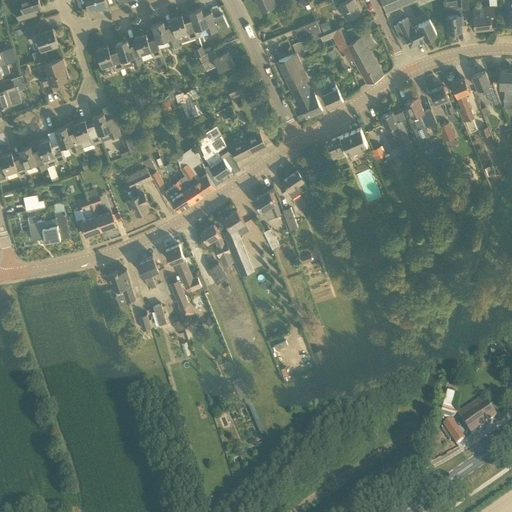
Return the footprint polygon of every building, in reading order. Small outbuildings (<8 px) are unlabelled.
[(19,19),(33,15),(31,9),(41,5),(39,0),(20,0),(22,5),(15,8),(19,19)] [(108,4),(106,0),(87,0),(90,8),(95,6),(96,8),(108,4)] [(257,0),(262,10),(271,6),(276,4),(274,0),(257,0)] [(332,0),(336,8),(341,5),(347,18),(360,12),(355,0),(332,0)] [(381,0),(387,13),(418,0),(381,0)] [(475,28),(492,27),(491,14),(494,14),(493,5),(485,6),(485,7),(479,8),(474,8),(475,16),(474,16),(475,28)] [(462,13),(462,9),(461,6),(447,8),(448,15),(447,16),(449,31),(463,29),(462,22),(464,21),(462,13)] [(204,15),(201,8),(190,12),(192,18),(196,29),(199,36),(209,33),(218,30),(212,12),(204,15)] [(185,21),(182,14),(171,18),(173,25),(177,35),(180,42),(190,39),(199,36),(196,29),(192,18),(185,21)] [(426,39),(419,24),(412,28),(407,17),(399,22),(404,32),(411,46),(426,39)] [(426,39),(437,33),(429,19),(418,24),(419,24),(426,39)] [(166,27),(163,20),(152,24),(156,37),(158,42),(160,48),(171,45),(174,54),(183,51),(180,43),(180,42),(177,35),(173,25),(166,27)] [(309,30),(319,26),(316,20),(303,25),(306,32),(309,30)] [(327,21),(320,25),(324,32),(325,34),(332,31),(327,21)] [(42,31),(40,24),(27,28),(32,41),(39,39),(42,49),(58,44),(53,28),(42,31)] [(319,26),(309,30),(312,38),(322,34),(319,26)] [(149,39),(146,32),(135,36),(137,43),(140,54),(141,54),(151,50),(154,58),(163,55),(160,48),(158,42),(156,37),(149,39)] [(368,32),(351,42),(340,47),(344,55),(345,55),(348,61),(354,58),(368,83),(384,74),(370,49),(376,45),(368,32)] [(130,45),(127,39),(116,43),(118,49),(122,60),(132,56),(135,64),(143,61),(141,54),(140,54),(137,43),(130,45)] [(125,67),(122,60),(118,49),(111,52),(108,45),(97,49),(103,66),(114,63),(116,70),(121,68),(125,67)] [(197,57),(199,56),(206,52),(203,45),(194,50),(197,57)] [(217,56),(213,49),(206,52),(199,56),(205,70),(217,65),(220,70),(234,63),(228,50),(217,56)] [(0,75),(3,75),(10,72),(3,50),(0,51),(0,75)] [(297,52),(296,53),(279,60),(292,88),(293,87),(309,80),(297,52)] [(163,55),(154,58),(157,66),(166,63),(163,55)] [(45,91),(61,86),(60,81),(68,78),(64,67),(66,66),(63,57),(46,63),(50,75),(41,78),(45,91)] [(491,83),(485,70),(473,76),(479,90),(483,88),(487,98),(490,96),(493,105),(501,101),(493,82),(491,83)] [(507,99),(511,99),(511,71),(501,71),(500,88),(507,88),(507,99)] [(321,89),(329,107),(344,100),(335,83),(337,82),(333,74),(328,76),(326,82),(328,86),(321,89)] [(25,81),(23,75),(12,78),(0,81),(0,82),(2,89),(0,89),(0,106),(19,99),(16,90),(16,89),(14,85),(25,81)] [(227,85),(233,97),(247,90),(241,78),(227,85)] [(471,92),(465,78),(452,83),(461,108),(458,109),(463,122),(467,121),(474,118),(465,94),(471,92)] [(323,110),(312,86),(306,82),(309,80),(293,87),(296,95),(297,95),(307,117),(323,110)] [(180,82),(173,84),(176,93),(183,91),(180,82)] [(436,104),(443,100),(449,98),(444,85),(430,91),(436,104)] [(174,89),(168,91),(171,98),(176,97),(177,97),(176,94),(174,89)] [(47,92),(48,103),(58,101),(56,90),(47,92)] [(144,98),(144,96),(135,99),(139,109),(147,106),(146,104),(144,98)] [(178,102),(176,97),(171,98),(169,99),(169,101),(162,103),(165,115),(171,114),(170,111),(172,110),(170,104),(178,102)] [(424,111),(419,99),(417,100),(415,97),(405,101),(412,117),(409,118),(413,128),(424,124),(426,127),(427,130),(429,129),(427,126),(436,122),(430,108),(424,111)] [(452,105),(446,107),(448,113),(449,114),(455,111),(453,104),(452,105)] [(394,114),(393,111),(381,116),(387,129),(391,128),(394,136),(399,147),(402,155),(414,150),(401,121),(406,119),(403,110),(394,114)] [(107,119),(104,112),(93,116),(95,123),(102,141),(113,137),(121,134),(115,116),(107,119)] [(88,125),(85,119),(74,123),(77,130),(81,140),(83,148),(102,141),(95,123),(88,125)] [(165,121),(160,122),(164,136),(169,134),(165,121)] [(457,143),(455,138),(455,137),(449,122),(439,126),(445,142),(446,141),(448,147),(457,143)] [(69,132),(67,126),(55,130),(60,142),(62,147),(73,143),(75,151),(76,154),(85,151),(83,148),(81,140),(77,130),(69,132)] [(221,177),(225,175),(224,174),(232,169),(224,157),(231,152),(226,145),(217,126),(206,133),(211,141),(208,142),(212,149),(203,155),(211,166),(210,166),(219,178),(221,176),(221,177)] [(349,153),(369,145),(361,127),(326,142),(333,155),(347,149),(349,153)] [(252,153),(267,145),(260,132),(245,139),(252,153)] [(125,147),(119,149),(122,155),(134,151),(129,137),(122,139),(125,147)] [(60,142),(52,145),(50,138),(38,142),(41,149),(48,166),(58,163),(67,160),(62,147),(60,142)] [(237,160),(252,153),(245,139),(230,147),(237,160)] [(33,151),(31,145),(20,149),(22,155),(26,166),(29,173),(39,170),(48,166),(41,149),(33,151)] [(371,149),(375,159),(386,155),(384,149),(382,150),(381,146),(371,149)] [(14,158),(12,152),(1,156),(7,173),(18,169),(20,176),(29,173),(26,166),(22,155),(14,158)] [(350,155),(353,162),(360,159),(357,152),(350,155)] [(184,153),(177,158),(180,167),(187,163),(184,153)] [(160,158),(157,160),(162,173),(166,172),(160,158)] [(87,160),(81,162),(84,170),(90,168),(87,160)] [(146,165),(146,167),(150,174),(156,170),(157,169),(153,162),(146,165)] [(170,163),(165,166),(168,173),(173,170),(170,163)] [(199,179),(188,163),(187,163),(180,167),(187,177),(191,184),(194,183),(203,196),(216,187),(207,174),(199,179)] [(493,168),(492,166),(485,168),(489,178),(500,174),(497,166),(493,168)] [(141,184),(153,178),(150,174),(146,167),(127,176),(136,196),(130,198),(130,200),(127,201),(130,209),(134,207),(137,214),(149,208),(146,202),(149,200),(141,184)] [(164,182),(156,170),(150,174),(153,178),(154,178),(158,185),(164,182)] [(293,197),(308,187),(298,171),(284,180),(286,184),(281,187),(285,193),(289,191),(293,197)] [(449,177),(436,182),(441,194),(447,192),(447,193),(454,190),(453,187),(454,186),(449,177)] [(185,189),(183,186),(185,184),(181,178),(176,182),(191,204),(203,196),(194,183),(191,184),(185,189)] [(179,212),(191,204),(176,182),(171,185),(172,186),(165,191),(170,199),(179,212)] [(276,201),(270,192),(263,196),(262,194),(255,199),(262,211),(263,211),(267,220),(282,214),(276,201)] [(445,202),(453,199),(451,193),(443,197),(445,202)] [(106,211),(103,202),(100,194),(90,198),(102,229),(117,224),(111,209),(106,211)] [(87,235),(102,229),(90,198),(80,201),(86,218),(81,220),(87,235)] [(27,210),(37,208),(40,207),(39,200),(25,203),(27,210)] [(359,210),(364,224),(372,221),(367,207),(365,202),(357,205),(359,210)] [(290,230),(298,227),(292,207),(284,210),(290,230)] [(71,236),(65,209),(55,211),(57,217),(29,223),(32,239),(45,236),(46,242),(71,236)] [(237,209),(224,217),(231,228),(228,230),(225,231),(237,263),(249,259),(240,233),(250,227),(246,222),(237,209)] [(224,244),(220,233),(214,223),(201,231),(208,242),(215,238),(218,247),(216,247),(219,257),(221,257),(224,266),(235,262),(229,243),(224,244)] [(273,250),(280,246),(271,229),(264,232),(273,250)] [(193,278),(179,244),(166,250),(172,264),(175,263),(186,288),(192,290),(202,286),(198,276),(193,278)] [(309,254),(300,258),(303,265),(312,261),(309,254)] [(150,288),(157,285),(151,273),(160,269),(153,256),(138,262),(150,288)] [(217,283),(227,277),(219,263),(208,269),(217,283)] [(136,298),(127,269),(119,272),(118,270),(109,273),(119,304),(136,298)] [(205,292),(209,290),(201,272),(197,274),(198,276),(202,286),(205,292)] [(173,287),(180,305),(177,306),(182,318),(194,312),(190,303),(189,303),(180,284),(173,287)] [(156,326),(165,323),(167,322),(161,303),(154,306),(154,308),(151,309),(156,326)] [(143,330),(154,327),(150,313),(139,316),(143,330)] [(181,319),(173,322),(176,330),(184,328),(181,319)] [(143,335),(138,338),(141,344),(146,341),(143,335)] [(320,350),(313,353),(317,365),(325,362),(320,350)] [(309,373),(317,397),(331,392),(322,368),(309,373)] [(237,391),(242,389),(244,388),(241,379),(233,382),(237,391)] [(443,425),(452,419),(458,415),(453,407),(458,394),(448,391),(440,417),(445,423),(443,425)] [(471,434),(496,416),(487,402),(462,421),(471,434)] [(465,438),(452,419),(443,425),(456,444),(465,438)]
